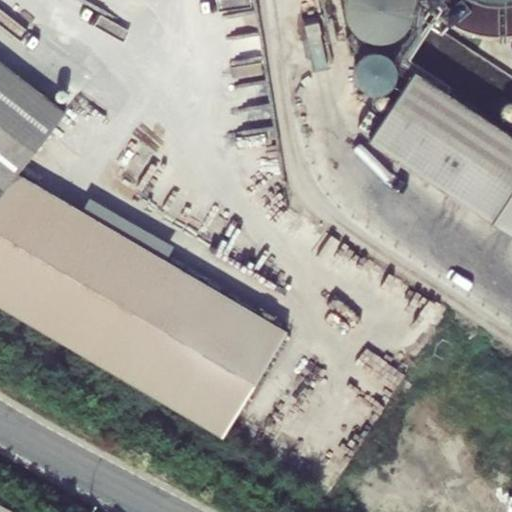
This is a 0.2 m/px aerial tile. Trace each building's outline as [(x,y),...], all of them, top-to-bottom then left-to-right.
[(387,62),(364,47),(345,77),(368,92),(387,62)] [(0,193),(16,173),(65,112),(0,61),(0,193)] [(372,94),(385,100),(401,67),(388,61),(372,94)] [(511,138),(413,72),(367,142),(511,236),(511,138)] [(0,307),(221,437),(284,330),(165,261),(174,246),(88,196),(80,211),(16,173),(0,193),(0,307)]
